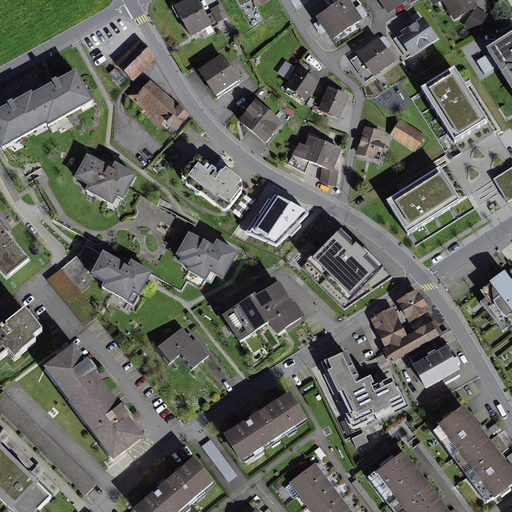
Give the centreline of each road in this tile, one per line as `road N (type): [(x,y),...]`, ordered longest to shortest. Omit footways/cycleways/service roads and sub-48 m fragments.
road 1 (residential): [(423,279),(160,448),(93,511)]
road 2 (residential): [(342,214),(221,141),(189,103),(130,1)]
road 3 (unclassified): [(342,214),(358,91),(314,48),(284,0)]
road 4 (residential): [(511,418),(423,279)]
road 5 (residential): [(0,73),(130,1)]
